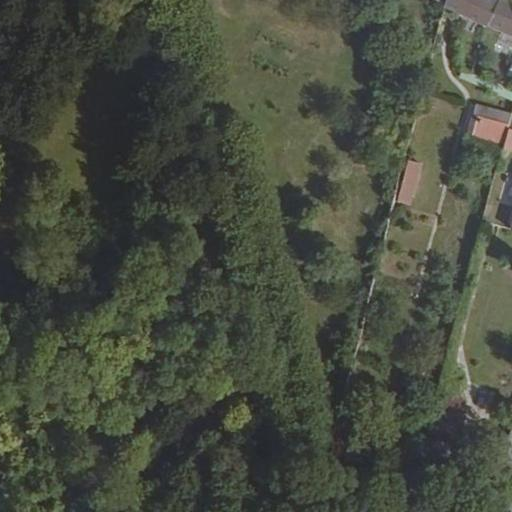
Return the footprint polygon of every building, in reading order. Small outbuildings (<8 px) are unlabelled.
[(511,9),(489,0),(441,0),(439,4),(442,5),(451,10),(511,37),(511,9)] [(478,104),(472,136),(504,143),(510,110),(478,104)] [(511,127),(508,127),(503,146),(511,148),(511,127)] [(396,200),(411,204),(423,162),(407,158),(396,200)] [(26,304),(23,301),(18,300),(14,300),(10,301),(6,304),(3,306),(1,310),(0,311),(0,322),(2,326),(4,329),(7,332),(11,334),(15,334),(20,334),(24,332),(27,330),(30,326),(32,323),(33,319),(32,314),(31,310),(29,307),(26,304)] [(440,377),(433,404),(459,411),(466,383),(440,377)] [(411,477),(435,486),(448,446),(421,437),(411,477)]
